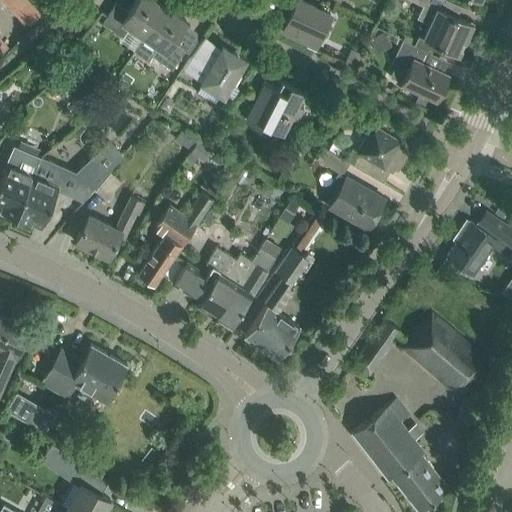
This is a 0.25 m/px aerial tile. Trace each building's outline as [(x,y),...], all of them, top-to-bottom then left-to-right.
[(4,0),(27,25),(36,17),(21,0),(4,0)] [(116,2),(102,21),(123,35),(129,25),(143,35),(134,49),(149,60),(152,55),(172,69),(185,49),(172,41),(186,20),(156,0),(135,0),(128,11),(116,2)] [(301,0),(297,0),(283,31),(308,43),(315,46),(320,35),(330,13),(301,0)] [(423,4),(417,17),(430,23),(423,37),(458,53),(472,23),(453,14),(458,3),(452,0),(419,0),(419,2),(423,4)] [(378,52),(391,44),(383,30),(370,37),(378,52)] [(237,55),(235,53),(223,45),(222,46),(205,35),(184,66),(201,79),(203,80),(197,90),(216,102),(231,78),(235,81),(241,72),(236,70),(239,66),(239,65),(240,63),(240,62),(240,61),(240,60),(239,58),(238,56),(237,55)] [(396,63),(390,77),(401,82),(420,90),(415,100),(426,104),(430,95),(437,98),(448,75),(424,63),(430,51),(422,48),(402,39),(392,61),(396,63)] [(56,74),(65,65),(45,45),(36,53),(56,74)] [(107,79),(89,95),(99,106),(120,87),(107,79)] [(278,87),(264,80),(245,117),(259,124),(261,120),(282,131),(290,115),(296,118),(303,104),(297,102),(303,90),(282,79),(278,87)] [(373,124),(363,141),(358,149),(353,147),(346,159),(349,160),(366,171),(382,180),(388,169),(393,166),(397,168),(407,152),(397,146),(400,140),(373,124)] [(183,126),(175,137),(191,148),(200,137),(183,126)] [(203,160),(214,145),(201,137),(186,156),(193,161),(198,155),(203,160)] [(80,173),(41,156),(40,157),(37,166),(33,175),(15,214),(29,220),(29,219),(41,224),(58,186),(84,198),(122,153),(112,143),(80,173)] [(346,159),(336,153),(323,145),(316,157),(341,173),(349,160),(346,159)] [(33,175),(37,166),(40,157),(13,146),(0,177),(0,206),(2,207),(1,208),(15,214),(33,175)] [(111,170),(95,189),(106,198),(121,179),(111,170)] [(368,227),(384,197),(345,175),(329,205),(368,227)] [(164,233),(137,271),(155,283),(213,198),(201,190),(188,210),(191,212),(187,216),(168,203),(153,225),(164,233)] [(124,237),(136,212),(139,214),(145,201),(131,194),(116,227),(88,214),(75,241),(109,257),(119,235),(124,237)] [(266,303),(245,333),(278,357),(299,326),(289,318),(281,312),(276,308),(292,287),(289,285),(308,256),(312,258),(315,253),(307,248),(328,215),(319,209),(294,246),(291,244),(274,269),(282,275),(280,278),(281,279),(264,301),(266,303)] [(473,273),(484,256),(491,262),(501,248),(509,253),(511,248),(511,227),(486,209),(476,223),(471,220),(447,254),(473,273)] [(268,270),(267,269),(276,256),(260,245),(252,258),(250,257),(214,314),(231,325),(252,292),(254,293),(268,270)] [(214,314),(250,257),(241,251),(235,260),(215,247),(204,264),(210,268),(203,280),(194,274),(197,270),(185,262),(172,282),(199,299),(197,303),(214,314)] [(432,310),(404,345),(450,385),(461,388),(465,387),(488,356),(432,310)] [(0,390),(15,356),(16,357),(29,327),(0,314),(0,390)] [(396,325),(384,317),(351,365),(363,373),(396,325)] [(106,399),(127,363),(91,342),(82,358),(72,353),(63,369),(51,363),(44,375),(68,389),(73,381),(106,399)] [(477,423),(485,394),(466,388),(457,418),(477,423)] [(16,390),(6,409),(25,420),(36,401),(16,390)] [(396,396),(351,431),(364,447),(387,477),(388,478),(392,475),(419,510),(449,486),(422,452),(424,450),(415,438),(408,429),(401,420),(409,413),(396,396)] [(355,466),(364,460),(342,428),(333,435),(355,466)] [(61,449),(52,462),(76,478),(81,481),(80,482),(99,492),(106,479),(61,449)] [(52,506),(59,486),(48,481),(40,502),(52,506)] [(76,511),(102,511),(110,498),(80,482),(67,507),(76,511)] [(76,511),(67,507),(57,501),(51,511),(76,511)] [(3,503),(0,507),(0,511),(19,511),(16,510),(3,503)]
